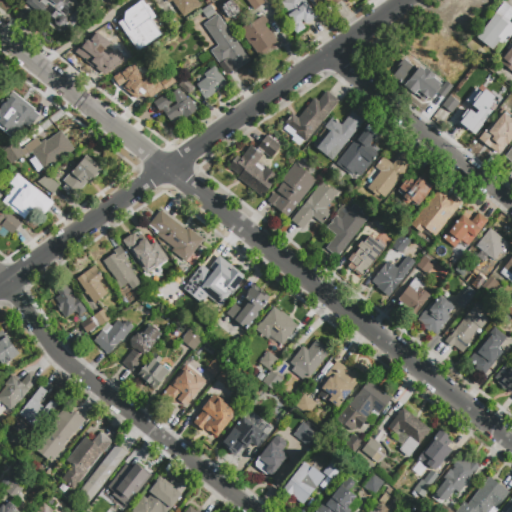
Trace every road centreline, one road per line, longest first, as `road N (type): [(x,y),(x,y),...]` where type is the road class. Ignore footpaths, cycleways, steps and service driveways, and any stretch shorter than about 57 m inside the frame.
road 1 (residential): [(0,38),(511,443)]
road 2 (residential): [(0,283),(406,0)]
road 3 (residential): [(0,282),(64,364),(252,511)]
road 4 (residential): [(327,57),(511,202)]
